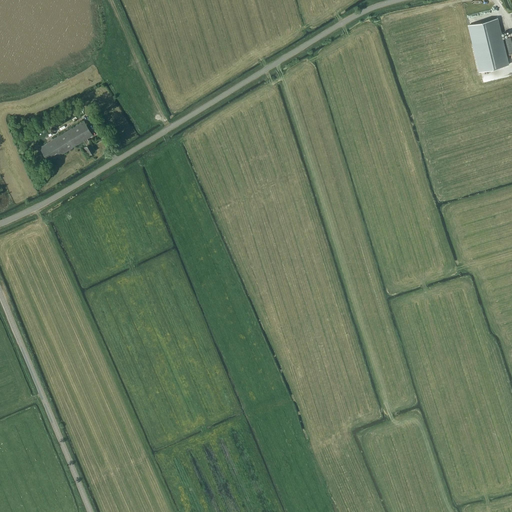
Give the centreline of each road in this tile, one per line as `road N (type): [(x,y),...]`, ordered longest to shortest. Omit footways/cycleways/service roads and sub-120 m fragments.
road 1 (unclassified): [(0,223),(345,21),(399,0)]
road 2 (tertiary): [(90,511),(0,293)]
